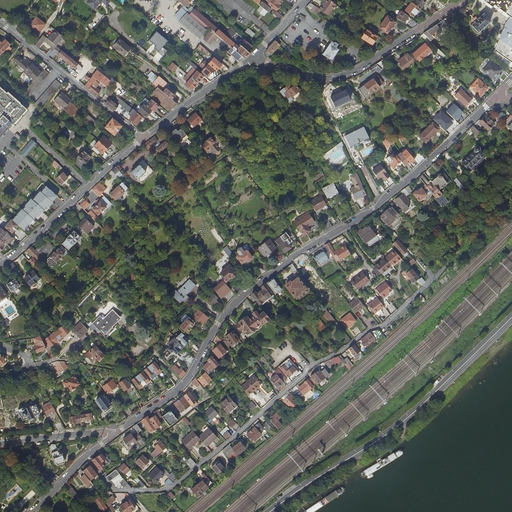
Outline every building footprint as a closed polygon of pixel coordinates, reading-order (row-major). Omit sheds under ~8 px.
[(263,0),(276,11),(280,6),(279,6),(282,2),(280,0),(263,0)] [(336,5),(329,0),(327,0),(323,6),(323,5),(319,9),(328,16),(336,5)] [(419,9),(425,1),(426,2),(427,0),(415,0),(414,1),(415,2),(414,4),(419,9)] [(443,5),(444,4),(438,0),(436,0),(433,4),(438,9),(443,5)] [(511,0),(487,0),(492,4),(499,9),(511,18),(511,0)] [(268,13),(269,13),(272,10),(267,6),(262,2),(260,4),(259,4),(258,5),(264,9),(268,13)] [(419,9),(414,4),(411,2),(405,10),(413,17),(419,9)] [(499,9),(492,4),(490,6),(490,7),(497,12),(499,9)] [(244,58),(249,53),(247,51),(236,42),(234,43),(209,21),(194,9),(193,10),(191,12),(191,13),(192,14),(205,25),(211,30),(217,35),(231,47),(232,48),(234,46),(237,49),(236,51),(244,58)] [(395,17),(403,23),(408,16),(401,11),(395,17)] [(203,28),(189,15),(186,13),(179,21),(199,38),(206,30),(203,28)] [(192,14),(191,13),(189,15),(203,28),(205,25),(192,14)] [(490,21),(483,14),(471,25),(478,33),(490,21)] [(38,31),(45,23),(44,22),(35,15),(29,24),(38,31)] [(387,31),(394,22),(386,17),(379,26),(387,31)] [(410,29),(418,24),(410,17),(404,24),(410,29)] [(427,31),(423,34),(430,41),(433,38),(436,39),(439,41),(440,41),(441,39),(446,28),(436,35),(434,33),(440,28),(437,24),(427,31)] [(226,33),(236,42),(247,51),(251,46),(246,42),(246,41),(230,28),(226,33)] [(377,35),(368,29),(363,35),(372,41),(377,35)] [(217,35),(211,30),(203,39),(209,44),(217,35)] [(48,39),(56,46),(64,37),(56,31),(52,36),(51,35),(48,39)] [(152,46),(164,56),(168,51),(163,47),(168,40),(157,31),(148,41),(152,45),(152,46)] [(34,45),(38,48),(44,41),(51,47),(50,49),(53,51),(57,46),(56,46),(48,39),(43,35),(34,45)] [(278,38),(266,51),(270,55),(271,56),(280,46),(279,45),(282,41),(278,38)] [(124,55),(130,48),(120,39),(114,46),(124,55)] [(0,41),(0,55),(10,45),(6,40),(2,44),(0,41)] [(332,41),(322,54),(331,60),(341,46),(332,41)] [(511,57),(511,44),(508,42),(499,56),(502,58),(502,59),(508,64),(511,57)] [(422,45),(429,53),(431,52),(424,44),(422,45)] [(210,53),(206,50),(200,45),(196,49),(199,51),(200,49),(208,55),(210,53)] [(429,53),(422,45),(418,48),(413,52),(419,60),(424,56),(425,54),(426,55),(429,53)] [(287,46),(283,50),(289,56),(293,52),(287,46)] [(244,59),(244,58),(236,51),(232,48),(231,47),(227,52),(239,62),(244,59)] [(70,57),(60,49),(59,51),(60,52),(58,54),(66,61),(70,57)] [(401,69),(413,61),(410,56),(410,57),(408,54),(402,57),(397,60),(399,63),(398,64),(401,69)] [(25,70),(32,63),(26,59),(23,61),(18,57),(15,61),(25,70)] [(70,57),(66,61),(75,68),(76,66),(79,68),(81,66),(73,60),(70,57)] [(208,63),(214,68),(216,70),(221,65),(213,58),(208,63)] [(201,65),(204,68),(202,71),(195,65),(194,66),(192,63),(190,65),(196,71),(203,76),(205,75),(207,76),(214,68),(208,63),(207,62),(205,60),(201,65)] [(490,60),(484,69),(496,79),(501,73),(499,72),(501,68),(490,60)] [(379,62),(375,64),(381,70),(382,71),(385,67),(379,62)] [(32,63),(25,70),(24,72),(29,76),(28,78),(33,82),(42,72),(32,63)] [(177,67),(172,63),(168,68),(173,72),(177,67)] [(370,69),(368,70),(371,72),(375,70),(378,73),(381,70),(375,64),(370,69)] [(256,67),(252,68),(263,79),(268,70),(264,68),(256,67)] [(25,92),(29,96),(49,74),(44,70),(25,92)] [(203,76),(196,71),(194,73),(191,71),(188,75),(191,77),(197,83),(203,76)] [(383,81),(388,78),(382,73),(379,75),(383,81)] [(153,83),(158,88),(161,90),(167,83),(159,76),(153,83)] [(378,87),(383,84),(377,76),(365,85),(357,90),(363,98),(378,87)] [(197,83),(191,77),(187,82),(185,84),(192,90),(197,83)] [(479,94),(487,86),(478,77),(470,84),(479,94)] [(89,89),(96,95),(100,91),(96,88),(98,86),(101,88),(104,85),(97,79),(94,83),(93,84),(89,89)] [(36,103),(41,107),(61,84),(56,80),(36,103)] [(291,85),(288,87),(290,89),(287,91),(287,92),(284,94),(289,99),(292,96),(292,97),(300,90),(295,84),(292,87),(291,85)] [(13,125),(27,109),(20,103),(19,104),(0,86),(0,136),(0,137),(0,136),(0,134),(5,129),(6,131),(9,127),(8,127),(11,124),(13,125)] [(290,89),(288,87),(287,86),(284,89),(283,89),(280,92),(287,100),(289,99),(284,94),(287,92),(287,91),(290,89)] [(170,110),(178,104),(172,100),(164,92),(161,90),(158,88),(152,95),(170,110)] [(164,92),(172,100),(176,96),(167,88),(164,92)] [(465,104),(471,98),(460,88),(454,95),(465,104)] [(350,98),(346,89),(338,92),(330,96),(335,105),(350,98)] [(64,110),(71,103),(72,102),(62,93),(55,101),(64,110)] [(478,105),(481,102),(476,97),(473,100),(478,105)] [(127,105),(120,99),(119,100),(118,102),(125,107),(127,105)] [(106,104),(115,111),(119,107),(110,100),(106,104)] [(160,106),(153,100),(147,107),(152,111),(154,113),(160,106)] [(152,111),(147,107),(142,102),(140,106),(142,108),(139,112),(146,118),(152,111)] [(458,115),(463,110),(454,102),(446,110),(455,118),(456,117),(458,115)] [(71,103),(64,110),(73,118),(79,110),(71,103)] [(127,105),(125,107),(125,108),(130,112),(128,114),(131,116),(129,119),(136,125),(142,117),(127,105)] [(442,111),(434,119),(445,130),(453,123),(442,111)] [(202,120),(195,112),(186,120),(193,128),(202,120)] [(480,122),(488,131),(494,125),(490,121),(493,119),(488,114),(480,122)] [(92,129),(96,125),(97,123),(89,115),(83,121),(92,129)] [(122,126),(113,118),(105,128),(115,135),(122,126)] [(439,128),(432,121),(419,134),(426,141),(427,141),(428,141),(430,139),(430,138),(436,131),(437,132),(439,130),(439,128)] [(365,134),(367,137),(370,136),(365,125),(345,133),(350,144),(360,140),(359,137),(365,134)] [(473,126),(470,129),(477,136),(480,133),(473,126)] [(76,133),(70,128),(65,133),(71,139),(76,133)] [(175,129),(170,133),(178,143),(182,140),(183,142),(188,138),(181,128),(177,131),(175,129)] [(155,135),(150,139),(157,147),(160,151),(169,143),(169,142),(170,141),(168,138),(166,140),(166,139),(162,143),(160,144),(156,141),(159,139),(155,135)] [(223,145),(214,135),(201,145),(207,154),(211,151),(213,154),(214,153),(215,154),(216,154),(219,152),(219,151),(218,150),(223,145)] [(104,137),(95,147),(103,154),(112,144),(104,137)] [(150,139),(145,143),(152,151),(157,147),(150,139)] [(21,153),(25,156),(36,143),(32,140),(21,153)] [(362,153),(374,148),(372,141),(359,146),(362,153)] [(468,169),(469,169),(481,156),(482,155),(478,151),(479,150),(479,148),(477,147),(475,146),(474,148),(474,150),(462,163),(468,169)] [(76,160),(83,166),(85,164),(87,164),(88,163),(88,161),(91,158),(84,151),(76,160)] [(399,157),(395,152),(393,153),(392,153),(389,155),(391,159),(392,158),(393,159),(389,162),(393,167),(397,164),(396,163),(401,160),(399,157)] [(419,163),(426,157),(421,152),(417,155),(418,155),(415,158),(410,152),(405,156),(409,161),(414,167),(415,167),(417,165),(414,160),(415,159),(419,163)] [(399,157),(401,160),(405,165),(409,161),(405,156),(403,154),(399,157)] [(483,158),(481,156),(469,169),(471,170),(483,158)] [(139,163),(131,170),(141,182),(154,170),(144,159),(140,162),(139,163)] [(83,166),(76,160),(74,162),(81,168),(83,166)] [(384,179),(390,175),(381,163),(373,168),(378,177),(381,175),(384,179)] [(402,177),(408,172),(404,167),(397,171),(402,177)] [(70,175),(65,170),(55,180),(61,186),(70,175)] [(425,171),(420,176),(436,196),(435,197),(440,203),(442,206),(448,201),(438,188),(431,180),(425,171)] [(366,194),(356,173),(351,176),(355,187),(351,189),(356,198),(360,196),(361,197),(366,194)] [(431,180),(438,188),(447,181),(446,180),(448,177),(444,173),(442,175),(440,173),(431,180)] [(466,187),(468,186),(459,176),(457,178),(466,187)] [(37,179),(6,214),(28,232),(62,200),(37,179)] [(123,181),(111,192),(115,198),(119,194),(120,195),(124,192),(123,191),(127,186),(123,181)] [(99,182),(95,186),(102,192),(105,189),(99,182)] [(339,194),(334,185),(323,190),(327,198),(331,196),(331,197),(339,194)] [(95,186),(93,188),(99,195),(102,192),(95,186)] [(413,192),(419,199),(427,194),(422,187),(417,190),(416,189),(413,192)] [(405,188),(401,190),(403,193),(395,200),(399,205),(400,204),(403,207),(407,204),(411,201),(406,194),(409,192),(405,188)] [(112,203),(104,195),(100,199),(101,201),(97,204),(96,203),(92,207),(93,208),(93,209),(98,214),(106,206),(107,207),(112,203)] [(326,207),(322,197),(310,203),(315,212),(326,207)] [(86,200),(80,205),(85,209),(90,204),(86,200)] [(350,207),(354,215),(360,211),(357,204),(350,207)] [(380,212),(387,221),(398,213),(391,204),(387,207),(388,208),(385,211),(384,209),(380,212)] [(79,225),(83,229),(87,233),(95,226),(96,227),(100,223),(89,213),(85,217),(86,217),(79,225)] [(319,226),(316,221),(314,223),(308,213),(294,222),(300,232),(309,226),(313,231),(320,226),(319,226)] [(18,226),(11,220),(5,228),(12,234),(18,226)] [(323,232),(332,226),(328,220),(319,226),(320,226),(323,232)] [(360,224),(356,227),(366,240),(369,241),(378,234),(369,221),(367,223),(366,222),(361,225),(360,224)] [(0,228),(0,236),(8,244),(13,237),(2,227),(0,228)] [(211,230),(220,244),(224,241),(215,228),(211,230)] [(89,235),(87,233),(83,229),(81,231),(87,237),(89,235)] [(49,230),(46,233),(52,239),(55,236),(49,230)] [(69,248),(70,249),(81,237),(74,230),(63,242),(64,243),(69,248)] [(276,241),(285,251),(292,246),(291,245),(294,242),(287,232),(276,241)] [(304,244),(311,240),(306,233),(299,238),(304,244)] [(32,245),(27,249),(33,255),(34,254),(38,259),(41,256),(53,245),(47,239),(35,249),(32,245)] [(261,245),(267,255),(273,255),(273,250),(276,247),(271,239),(261,245)] [(114,248),(119,243),(116,240),(110,245),(114,248)] [(406,251),(399,242),(397,240),(393,244),(402,255),(406,251)] [(248,243),(238,249),(241,254),(239,255),(243,262),(247,259),(248,260),(253,257),(248,249),(251,247),(248,243)] [(335,252),(329,243),(325,245),(337,263),(340,261),(335,252)] [(69,251),(68,250),(62,244),(48,260),(49,261),(48,262),(53,267),(54,266),(55,267),(58,263),(58,262),(65,254),(66,255),(69,251)] [(335,252),(340,261),(350,255),(345,246),(335,252)] [(388,258),(394,265),(402,258),(395,250),(387,257),(388,258)] [(323,251),(313,257),(319,266),(329,259),(323,251)] [(388,258),(385,259),(391,267),(394,265),(388,258)] [(376,265),(383,273),(391,267),(385,259),(376,265)] [(298,268),(305,280),(316,273),(309,262),(298,268)] [(34,265),(43,274),(44,273),(36,263),(34,265)] [(237,272),(230,264),(222,271),(224,275),(223,276),(226,280),(232,275),(233,276),(237,272)] [(407,273),(410,277),(413,281),(416,279),(419,277),(412,268),(407,272),(407,273)] [(34,270),(25,277),(31,285),(40,278),(34,270)] [(357,288),(370,279),(364,270),(351,279),(357,288)] [(194,280),(190,276),(174,292),(179,299),(183,295),(185,298),(188,295),(186,292),(196,283),(194,280)] [(286,284),(294,295),(305,287),(298,277),(291,282),(290,280),(286,284)] [(20,285),(15,278),(7,283),(11,290),(20,285)] [(214,287),(222,297),(231,289),(223,279),(214,287)] [(273,279),(267,283),(275,295),(282,290),(273,279)] [(379,287),(385,294),(386,294),(386,293),(392,288),(386,280),(378,286),(379,287)] [(238,292),(244,287),(239,281),(233,286),(238,292)] [(265,285),(251,295),(259,305),(272,295),(265,285)] [(379,287),(378,286),(377,287),(383,296),(385,294),(379,287)] [(1,287),(0,287),(0,303),(1,304),(8,299),(6,296),(7,295),(1,287)] [(208,299),(214,304),(217,300),(216,298),(217,296),(213,292),(208,299)] [(260,306),(273,296),(272,295),(259,305),(260,306)] [(381,301),(377,295),(368,302),(374,311),(384,304),(381,301)] [(365,305),(359,296),(349,303),(356,312),(365,305)] [(386,297),(381,301),(384,304),(385,307),(390,303),(386,297)] [(326,307),(322,310),(331,321),(335,318),(326,307)] [(100,315),(93,323),(106,336),(114,328),(112,326),(114,325),(112,323),(119,316),(112,309),(103,318),(100,315)] [(192,316),(202,324),(208,316),(198,309),(192,316)] [(269,319),(263,312),(258,316),(254,311),(251,313),(253,316),(260,324),(261,325),(269,319)] [(347,327),(357,320),(351,311),(341,318),(347,327)] [(184,321),(191,327),(194,323),(192,321),(194,320),(186,314),(182,319),(184,321)] [(312,319),(314,321),(320,329),(325,326),(316,315),(312,319)] [(260,324),(253,316),(248,320),(246,317),(238,323),(238,324),(235,326),(239,331),(243,329),(247,334),(260,324)] [(76,326),(72,329),(79,337),(88,329),(79,318),(74,323),(76,326)] [(191,327),(184,321),(179,328),(184,332),(186,330),(187,331),(191,327)] [(321,330),(320,329),(314,321),(312,323),(313,324),(317,330),(316,331),(318,333),(321,330)] [(52,359),(55,357),(51,348),(52,347),(51,345),(59,339),(60,340),(63,337),(62,336),(69,331),(63,324),(43,340),(46,347),(52,359)] [(206,333),(208,328),(202,324),(199,327),(206,333)] [(375,338),(381,333),(379,331),(378,330),(370,333),(375,338)] [(176,337),(184,346),(188,342),(185,339),(187,337),(182,332),(176,337)] [(218,335),(216,338),(220,343),(222,341),(223,342),(226,340),(227,341),(225,342),(229,348),(239,340),(233,332),(223,340),(218,335)] [(370,333),(366,336),(368,338),(363,342),(363,343),(362,344),(364,347),(367,344),(368,344),(375,338),(370,333)] [(36,337),(32,338),(33,341),(36,340),(36,342),(35,342),(36,345),(35,346),(38,351),(46,347),(43,340),(40,335),(36,337)] [(184,346),(176,337),(168,343),(170,346),(163,352),(167,357),(173,352),(172,351),(174,349),(177,353),(184,346)] [(323,349),(328,354),(333,349),(329,344),(323,349)] [(86,345),(82,349),(92,360),(97,357),(99,359),(105,354),(96,345),(93,347),(90,350),(86,345)] [(219,346),(218,347),(212,351),(218,358),(226,352),(219,346)] [(354,346),(348,351),(352,355),(353,354),(356,358),(361,354),(354,346)] [(218,363),(211,355),(206,360),(207,361),(212,366),(213,367),(218,363)] [(338,364),(342,361),(343,363),(345,361),(341,356),(340,357),(334,359),(338,364)] [(292,361),(289,358),(285,361),(287,363),(280,368),(287,376),(296,369),(290,362),(292,361)] [(58,366),(60,371),(68,366),(64,361),(57,361),(60,365),(58,366)] [(149,365),(157,374),(162,370),(155,361),(149,365)] [(212,366),(207,361),(202,367),(206,372),(212,366)] [(172,366),(181,377),(186,372),(182,367),(179,370),(174,364),(172,366)] [(157,374),(149,365),(145,368),(152,378),(157,374)] [(275,370),(277,373),(278,373),(278,372),(284,379),(287,377),(281,370),(280,371),(278,367),(275,370)] [(312,375),(318,383),(329,374),(325,368),(321,371),(319,369),(312,375)] [(137,374),(142,379),(144,378),(144,379),(148,376),(143,370),(137,374)] [(280,390),(286,384),(283,380),(278,373),(277,373),(271,378),(280,390)] [(68,385),(71,390),(76,386),(75,385),(80,382),(74,374),(63,381),(66,386),(68,385)] [(142,379),(137,374),(132,378),(137,385),(141,382),(140,381),(142,379)] [(205,374),(198,380),(204,388),(212,382),(205,374)] [(255,374),(248,380),(255,388),(262,382),(255,374)] [(127,393),(134,389),(127,379),(130,378),(128,375),(120,381),(127,393)] [(176,384),(174,382),(170,377),(167,380),(172,387),(176,384)] [(110,382),(104,386),(108,391),(118,384),(114,379),(109,382),(110,382)] [(195,379),(192,383),(197,389),(200,386),(195,379)] [(298,387),(303,394),(314,386),(308,379),(298,387)] [(253,387),(247,381),(242,386),(249,394),(254,389),(253,387)] [(192,407),(198,402),(190,391),(184,396),(192,407)] [(152,401),(156,398),(152,393),(148,395),(152,401)] [(297,403),(289,393),(284,398),(285,401),(289,406),(290,405),(292,407),(297,403)] [(97,400),(104,409),(111,403),(104,394),(97,400)] [(172,400),(168,403),(178,413),(179,412),(181,414),(182,414),(192,407),(184,396),(174,403),(172,400)] [(236,405),(229,397),(220,405),(227,413),(236,405)] [(48,415),(56,411),(51,401),(43,405),(48,415)] [(251,401),(247,405),(251,410),(255,406),(251,401)] [(22,416),(23,419),(28,417),(29,418),(30,417),(31,418),(33,417),(33,416),(35,415),(34,415),(36,414),(36,415),(40,414),(39,412),(40,412),(36,403),(24,409),(22,406),(18,407),(20,410),(22,409),(24,413),(22,414),(23,416),(22,416)] [(127,418),(133,414),(129,407),(122,411),(127,418)] [(205,413),(211,419),(218,413),(212,407),(205,413)] [(170,424),(177,418),(170,409),(162,415),(170,424)] [(269,419),(278,428),(282,425),(277,419),(281,417),(277,412),(269,419)] [(82,419),(81,414),(75,415),(71,416),(72,423),(77,421),(77,420),(82,419)] [(150,418),(156,427),(162,423),(159,418),(156,414),(150,418)] [(148,416),(142,420),(148,429),(150,428),(153,433),(157,430),(156,427),(150,418),(148,416)] [(269,431),(275,426),(269,419),(263,424),(269,431)] [(59,429),(66,429),(63,422),(62,421),(56,424),(59,429)] [(136,424),(133,426),(137,431),(137,432),(141,430),(136,424)] [(232,434),(234,432),(227,425),(223,429),(225,431),(227,430),(231,434),(232,434)] [(200,438),(207,446),(212,441),(211,440),(216,435),(209,426),(198,436),(200,438)] [(261,434),(255,427),(247,434),(253,442),(261,434)] [(200,438),(198,436),(193,430),(181,440),(189,448),(200,438)] [(137,431),(131,435),(136,441),(136,442),(142,438),(137,432),(137,431)] [(130,434),(123,439),(128,447),(136,441),(131,435),(130,434)] [(229,443),(223,448),(231,458),(245,446),(240,440),(233,446),(229,443)] [(161,441),(155,446),(160,452),(166,447),(161,441)] [(51,445),(51,446),(50,447),(52,453),(51,453),(55,464),(66,460),(64,454),(63,454),(62,454),(62,453),(61,453),(60,453),(59,453),(56,445),(55,445),(54,444),(53,444),(52,444),(51,445)] [(93,460),(101,469),(106,465),(105,464),(109,461),(103,453),(99,457),(98,456),(93,460)] [(151,459),(147,455),(145,456),(143,454),(136,461),(142,467),(151,459)] [(196,462),(191,456),(186,461),(191,466),(196,462)] [(218,459),(211,464),(217,471),(223,466),(218,459)] [(130,468),(129,467),(125,463),(121,465),(120,466),(126,473),(130,468)] [(97,473),(90,465),(83,470),(90,479),(95,475),(97,473)] [(165,473),(158,466),(149,475),(156,482),(160,478),(159,478),(161,476),(161,477),(165,473)] [(81,467),(78,471),(89,486),(93,483),(90,479),(83,470),(81,467)] [(111,480),(121,473),(117,468),(108,476),(111,480)] [(177,476),(171,471),(167,475),(169,477),(170,478),(172,480),(177,476)] [(52,485),(60,476),(57,473),(53,477),(51,476),(48,478),(50,482),(52,485)] [(117,487),(122,487),(125,485),(121,481),(125,477),(121,473),(111,480),(117,487)] [(122,487),(133,487),(125,477),(121,481),(125,485),(122,487)] [(168,485),(173,481),(172,480),(170,478),(169,477),(165,482),(168,485)] [(202,479),(197,484),(203,491),(208,486),(202,479)] [(197,495),(203,491),(197,484),(191,488),(197,495)] [(69,491),(75,499),(79,497),(72,487),(69,491)] [(95,498),(103,510),(107,507),(99,495),(95,498)] [(113,495),(106,501),(107,504),(115,498),(113,495)] [(121,506),(125,511),(129,511),(135,508),(130,500),(121,506)]
